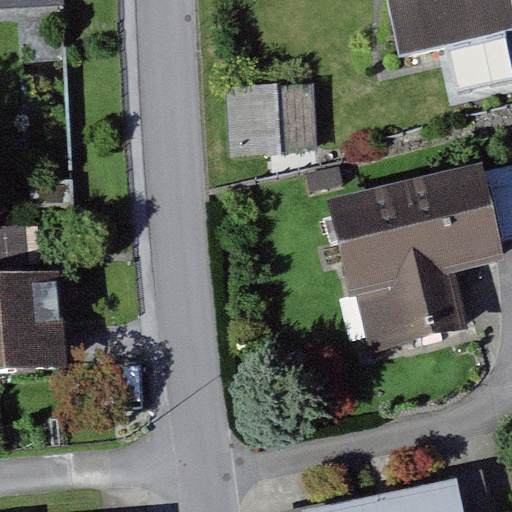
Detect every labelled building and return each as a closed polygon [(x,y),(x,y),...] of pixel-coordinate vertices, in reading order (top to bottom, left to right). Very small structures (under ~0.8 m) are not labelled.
[(511,0),(396,0),(409,65),(511,45),(511,0)] [(280,86),(235,89),(239,156),(283,153),(280,86)] [(511,251),(491,174),(340,216),(375,342),(466,317),(456,278),(511,262),(511,251)] [(64,348),(59,281),(0,286),(0,384),(67,379),(64,348)] [(499,511),(492,474),(284,511),(499,511)]
